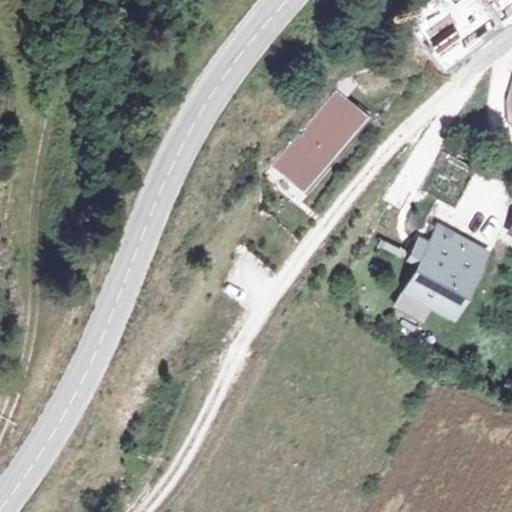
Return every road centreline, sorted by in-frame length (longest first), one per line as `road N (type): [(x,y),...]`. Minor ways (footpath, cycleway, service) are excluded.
road 1 (track): [(143,511),(299,257),(398,136),(511,38)]
road 2 (tertiary): [(286,0),(204,105),(85,376),(0,509)]
